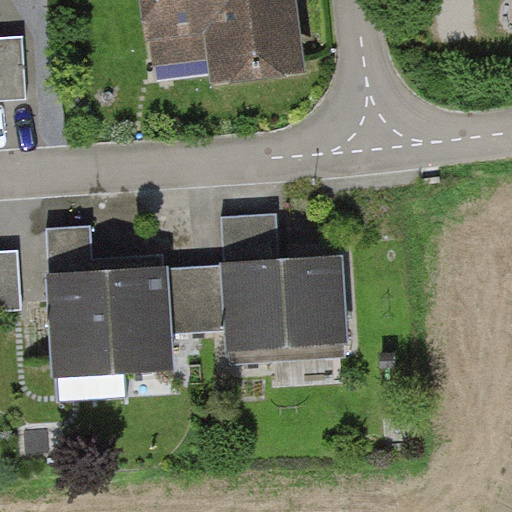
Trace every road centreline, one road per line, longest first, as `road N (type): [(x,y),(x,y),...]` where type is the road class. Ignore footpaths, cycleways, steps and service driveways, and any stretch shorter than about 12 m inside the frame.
road 1 (residential): [(0,179),(327,155),(377,136)]
road 2 (residential): [(359,0),(377,136)]
road 3 (residential): [(377,136),(428,143),(511,132)]
